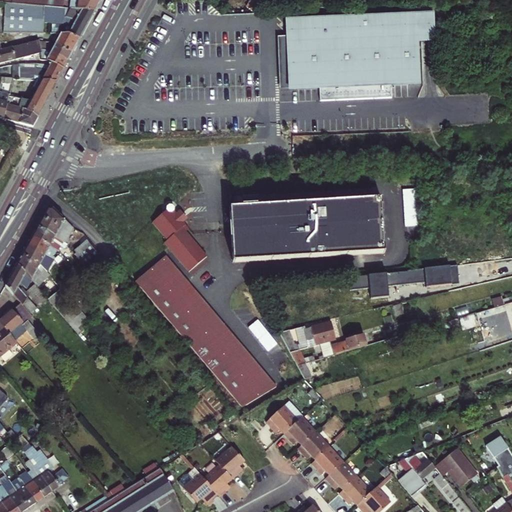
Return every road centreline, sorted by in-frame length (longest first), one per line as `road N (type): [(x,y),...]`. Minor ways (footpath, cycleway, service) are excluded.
road 1 (primary): [(0,257),(79,116),(126,5)]
road 2 (primary): [(126,5),(0,223)]
